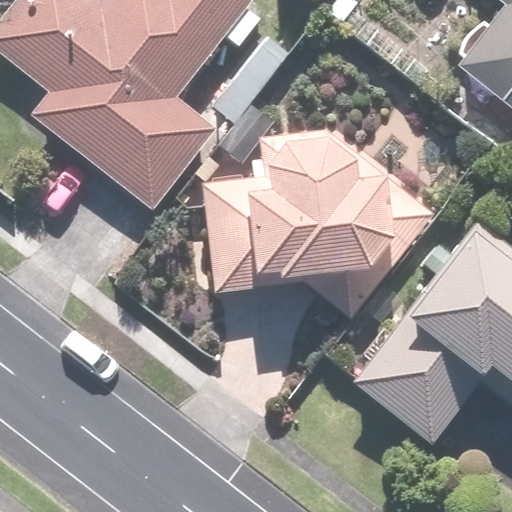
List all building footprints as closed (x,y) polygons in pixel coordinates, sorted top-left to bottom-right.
[(171,106),(255,0),(104,0),(95,12),(79,0),(17,0),(0,22),(0,69),(42,102),(24,124),(146,220),(211,138),(171,106)] [(319,0),(279,0),(306,19),(319,0)] [(511,0),(475,0),(497,17),(449,78),(511,126),(511,0)] [(252,148),(256,187),(195,194),(208,303),(298,292),(345,328),(427,221),(322,141),(252,148)] [(431,282),(345,396),(425,456),(474,392),(511,421),(511,263),(469,232),(446,263),(433,253),(418,272),(431,282)]
